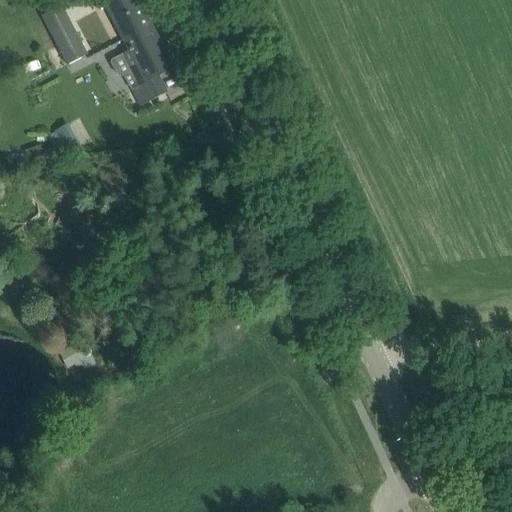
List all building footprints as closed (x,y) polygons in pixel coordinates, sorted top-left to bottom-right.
[(116,0),(106,5),(124,41),(151,27),(137,0),(116,0)] [(42,15),(66,65),(87,55),(63,5),(42,15)] [(113,59),(111,63),(116,75),(124,77),(132,73),(139,86),(132,89),(141,106),(160,96),(152,80),(174,69),(151,27),(124,41),(130,51),(113,59)] [(76,119),(48,134),(60,158),(89,144),(76,119)] [(47,148),(42,150),(46,163),(58,158),(56,152),(47,148)]
